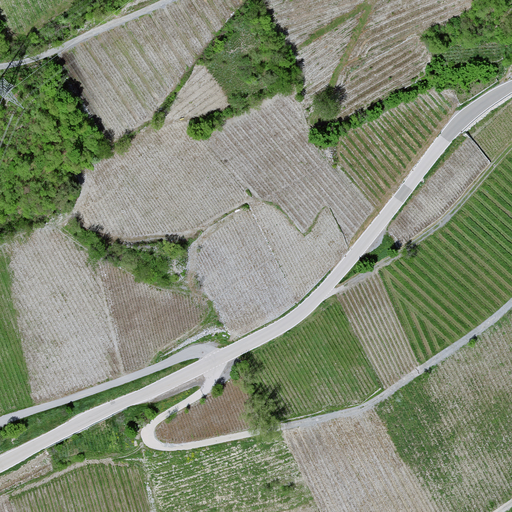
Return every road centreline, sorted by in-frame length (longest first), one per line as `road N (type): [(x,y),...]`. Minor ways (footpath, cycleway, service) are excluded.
road 1 (track): [(211,362),(203,389),(143,436),(157,449),(286,427),(360,412),(511,301)]
road 2 (tertiary): [(211,362),(290,321),(445,139),(511,89)]
road 3 (track): [(317,296),(351,293),(511,143)]
road 4 (tertiary): [(0,466),(211,362)]
road 5 (unclassified): [(211,362),(158,359),(0,422)]
road 6 (track): [(0,67),(168,0)]
